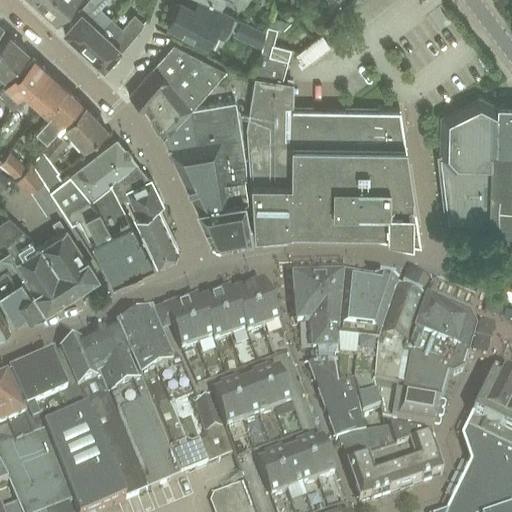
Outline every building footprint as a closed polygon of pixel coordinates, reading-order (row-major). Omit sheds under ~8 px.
[(29,0),(39,9),(46,0),(29,0)] [(46,0),(39,9),(54,23),(74,0),(46,0)] [(62,30),(82,48),(97,30),(87,20),(104,0),(86,0),(77,11),(79,13),(62,30)] [(202,0),(195,0),(191,9),(178,2),(166,25),(206,45),(211,34),(219,39),(232,15),(202,0)] [(97,30),(82,48),(101,66),(117,48),(120,51),(141,26),(140,24),(142,22),(132,14),(121,27),(110,17),(97,30)] [(267,26),(277,29),(283,30),(290,23),(269,18),(267,26)] [(263,41),(263,42),(272,44),(277,29),(267,26),(263,41)] [(0,74),(2,77),(26,51),(6,33),(0,39),(0,74)] [(263,42),(254,76),(281,80),(290,49),(272,44),(263,42)] [(159,134),(174,125),(190,109),(224,71),(173,43),(127,94),(144,109),(159,134)] [(13,72),(0,86),(0,97),(13,110),(27,95),(23,91),(29,84),(29,81),(28,80),(31,77),(32,78),(43,66),(32,56),(15,74),(13,72)] [(27,95),(37,105),(46,95),(51,99),(64,86),(43,66),(32,78),(31,77),(28,80),(29,81),(29,84),(23,91),(27,95)] [(289,81),(281,80),(254,76),(244,127),(251,235),(288,231),(288,229),(289,127),(289,81)] [(412,204),(403,145),(399,109),(346,108),(291,108),(292,82),(289,81),(289,127),(288,229),(364,230),(364,236),(420,245),(419,239),(412,204)] [(37,105),(47,114),(25,139),(35,148),(78,99),(64,86),(51,99),(46,95),(37,105)] [(438,115),(437,147),(446,222),(456,222),(479,223),(486,223),(485,238),(511,238),(510,270),(511,271),(511,103),(495,103),(478,95),(439,115),(438,115)] [(190,109),(174,125),(161,138),(168,149),(196,207),(195,208),(210,237),(217,242),(248,236),(242,202),(246,201),(243,177),(245,177),(244,160),(235,101),(190,109)] [(64,137),(68,131),(82,146),(104,126),(82,102),(62,124),(57,131),(42,149),(50,160),(51,160),(68,141),(64,137)] [(67,174),(84,194),(90,202),(111,185),(136,164),(116,139),(67,174)] [(42,149),(30,162),(48,188),(61,179),(57,173),(59,171),(51,160),(50,160),(42,149)] [(0,160),(0,164),(13,176),(22,166),(8,152),(0,160)] [(51,196),(46,189),(28,164),(15,179),(26,192),(29,190),(44,211),(56,203),(51,196)] [(136,164),(111,185),(115,195),(126,190),(135,214),(133,216),(155,263),(171,256),(175,248),(155,207),(160,204),(149,179),(148,179),(136,164)] [(46,189),(51,196),(56,203),(70,223),(77,220),(110,280),(111,279),(113,283),(132,273),(99,212),(90,202),(84,194),(67,174),(61,179),(48,188),(46,189)] [(150,260),(129,221),(115,195),(111,185),(90,202),(99,212),(132,273),(150,265),(148,261),(150,260)] [(43,308),(68,291),(38,245),(34,247),(32,245),(34,243),(29,235),(8,216),(0,221),(0,243),(3,242),(9,250),(0,256),(0,258),(10,259),(20,276),(22,275),(42,307),(43,308)] [(38,245),(68,291),(94,274),(56,219),(50,223),(56,233),(38,245)] [(39,310),(42,307),(22,275),(20,276),(13,280),(5,268),(0,271),(0,299),(12,321),(16,322),(25,318),(26,319),(40,311),(39,310)] [(310,354),(313,354),(337,353),(342,278),(292,280),(295,325),(309,325),(310,354)] [(353,384),(361,419),(378,412),(372,387),(373,374),(375,346),(395,288),(342,278),(337,353),(339,384),(353,384)] [(149,315),(168,363),(176,360),(194,405),(211,400),(214,408),(215,410),(224,433),(230,455),(234,454),(242,484),(215,494),(212,502),(215,511),(343,511),(343,509),(281,339),(260,282),(230,294),(229,291),(197,302),(197,300),(150,317),(149,315)] [(372,387),(378,412),(380,420),(432,430),(435,412),(437,413),(439,402),(401,394),(408,355),(405,354),(404,354),(424,301),(396,288),(395,288),(375,346),(373,374),(372,387)] [(449,309),(426,301),(405,354),(408,355),(401,394),(442,400),(449,377),(453,378),(465,371),(470,354),(477,329),(469,314),(467,314),(450,307),(449,309)] [(168,363),(149,315),(131,323),(155,379),(159,381),(185,443),(197,469),(206,465),(230,455),(224,433),(215,410),(214,408),(211,400),(194,405),(176,360),(168,363)] [(131,323),(118,328),(140,381),(152,409),(165,440),(179,477),(197,469),(185,443),(159,381),(155,379),(131,323)] [(140,381),(118,328),(87,342),(103,377),(100,378),(107,395),(147,490),(179,477),(165,440),(152,409),(140,381)] [(87,342),(61,353),(125,498),(126,497),(127,498),(147,490),(107,395),(100,378),(103,377),(87,342)] [(125,498),(61,353),(60,353),(61,357),(52,362),(50,357),(9,375),(34,430),(43,426),(76,511),(92,511),(106,506),(125,498)] [(309,366),(334,441),(351,437),(365,434),(361,419),(353,384),(339,384),(337,353),(313,354),(313,365),(309,366)] [(511,511),(511,384),(493,375),(460,440),(469,466),(446,511),(511,511)] [(0,468),(4,476),(9,486),(16,504),(19,511),(48,511),(68,505),(72,503),(44,433),(33,438),(6,377),(0,379),(0,468)] [(351,437),(334,441),(335,442),(336,442),(357,504),(441,476),(429,438),(387,431),(365,434),(351,437)] [(0,489),(9,486),(4,476),(0,468),(0,489)]
